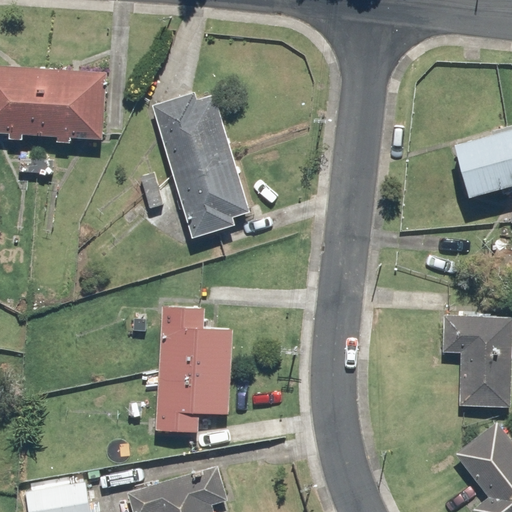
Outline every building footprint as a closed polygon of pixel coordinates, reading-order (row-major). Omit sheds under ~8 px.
[(104,72),(0,65),(0,133),(99,139),(104,72)] [(193,93),(151,106),(190,237),(232,224),(230,218),(248,212),(212,93),(195,98),(193,93)] [(511,127),(457,142),(471,193),(511,182),(511,127)] [(53,161),(21,159),(20,174),(52,176),(53,161)] [(164,202),(153,171),(138,176),(163,250),(185,242),(170,200),(164,202)] [(203,307),(160,305),(154,428),(197,430),(198,413),(227,414),(231,329),(202,327),(203,307)] [(126,310),(125,330),(148,331),(149,311),(126,310)] [(508,406),(511,317),(443,315),(442,351),(459,352),(458,405),(508,406)] [(511,511),(511,443),(495,422),(454,454),(488,496),(471,509),(473,511),(511,511)] [(211,511),(209,504),(226,500),(216,465),(126,491),(131,511),(211,511)] [(27,490),(30,511),(91,511),(87,480),(27,490)]
